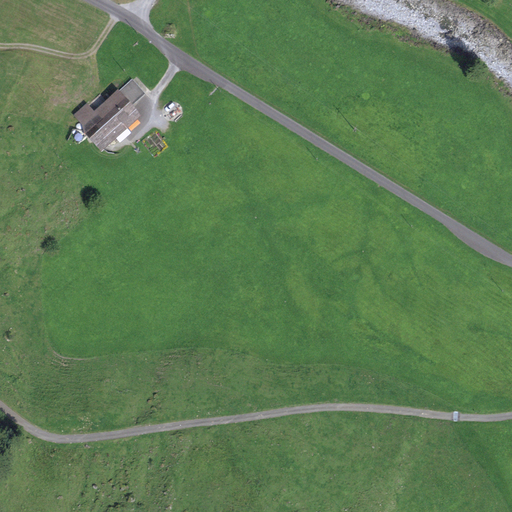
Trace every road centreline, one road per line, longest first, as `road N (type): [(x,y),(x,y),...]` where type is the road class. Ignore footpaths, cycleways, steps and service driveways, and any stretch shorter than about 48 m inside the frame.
road 1 (track): [(0,404),(59,439),(308,408),(511,415)]
road 2 (tertiary): [(88,0),(511,262)]
road 3 (track): [(0,45),(83,55),(116,14)]
